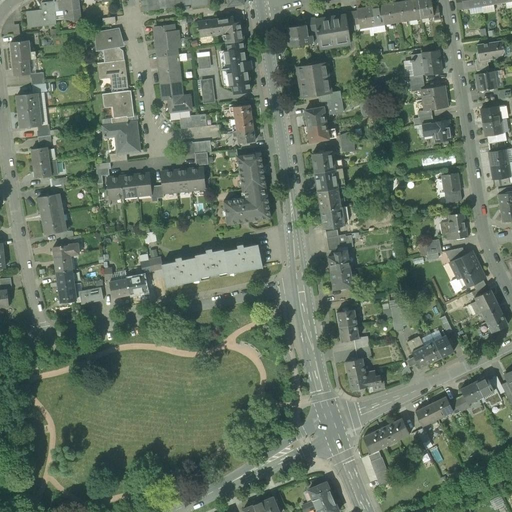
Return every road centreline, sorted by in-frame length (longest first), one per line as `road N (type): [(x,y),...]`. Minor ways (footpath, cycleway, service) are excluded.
road 1 (residential): [(511,297),(486,245),(446,0)]
road 2 (secondary): [(300,284),(261,6)]
road 3 (residential): [(300,284),(41,334)]
road 4 (residential): [(41,334),(0,86)]
road 5 (residential): [(333,428),(511,344)]
road 6 (secondary): [(179,511),(333,428)]
road 7 (residential): [(159,160),(131,0)]
road 8 (secondary): [(333,428),(300,284)]
